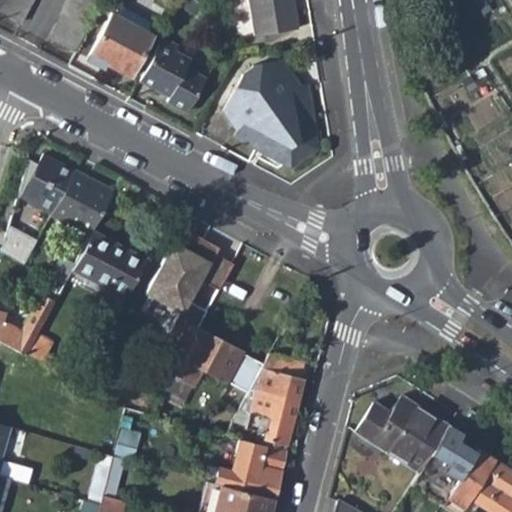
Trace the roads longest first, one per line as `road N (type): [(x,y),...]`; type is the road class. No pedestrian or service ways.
road 1 (residential): [(12,82),(339,246)]
road 2 (residential): [(366,297),(350,331),(306,511)]
road 3 (tertiary): [(383,200),(354,0)]
road 4 (tertiary): [(423,294),(443,265),(442,235),(414,204),(383,200)]
